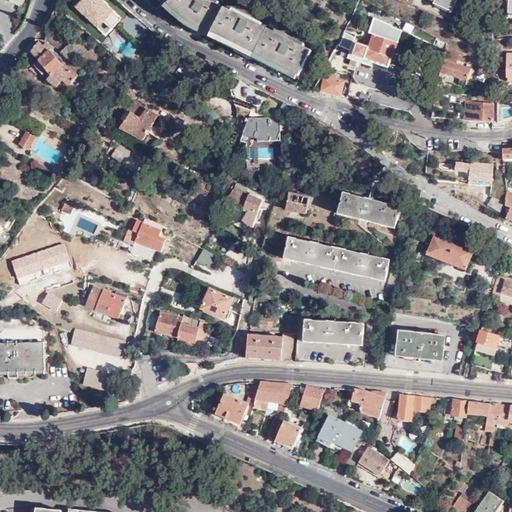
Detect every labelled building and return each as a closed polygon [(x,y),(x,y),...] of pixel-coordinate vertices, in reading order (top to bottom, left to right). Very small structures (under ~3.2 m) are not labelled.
[(99,0),(78,0),(72,7),(106,37),(122,19),(99,0)] [(168,0),(169,1),(168,3),(183,18),(197,26),(298,76),(311,50),(293,41),(295,38),(285,33),(283,36),(250,20),(251,17),(243,12),(241,15),(210,0),(168,0)] [(457,0),(429,0),(436,2),(436,5),(453,11),(457,0)] [(392,27),(374,20),(371,31),(374,32),(369,47),(353,42),(354,37),(345,34),(340,46),(351,50),(348,57),(387,72),(402,31),(392,27)] [(406,24),(404,32),(412,34),(414,26),(406,24)] [(74,60),(79,54),(68,45),(61,51),(73,61),(71,64),(76,68),(73,71),(63,61),(62,63),(50,50),(52,48),(46,41),(41,39),(39,41),(38,40),(29,48),(52,73),(47,78),(56,86),(63,79),(70,86),(79,76),(77,74),(82,68),(74,60)] [(460,52),(447,48),(443,60),(445,61),(441,73),(468,81),(471,69),(456,65),(460,52)] [(472,57),(462,53),(460,61),(470,64),(472,57)] [(104,77),(109,70),(102,65),(97,72),(104,77)] [(323,80),(319,95),(340,98),(342,84),(323,80)] [(439,84),(434,107),(439,107),(441,95),(442,95),(444,85),(439,84)] [(143,140),(158,115),(147,109),(148,107),(134,98),(127,108),(130,110),(128,115),(125,113),(123,117),(125,118),(121,126),(143,140)] [(462,101),(463,119),(472,120),(472,101),(462,101)] [(472,101),(472,120),(494,122),(493,104),(472,101)] [(281,119),(270,119),(270,121),(264,121),(264,120),(254,120),(254,119),(250,119),(241,145),(253,145),(255,139),(257,139),(258,140),(259,140),(259,142),(271,142),(272,138),(278,141),(281,132),(281,119)] [(159,138),(163,132),(155,128),(152,133),(159,138)] [(19,144),(29,149),(36,136),(27,131),(19,144)] [(511,149),(503,150),(504,160),(511,159),(511,149)] [(456,175),(470,175),(470,184),(494,184),(494,163),(456,163),(456,175)] [(288,167),(282,185),(286,186),(288,179),(291,180),(294,177),(295,174),(302,176),(303,172),(288,167)] [(204,191),(207,186),(198,180),(195,185),(204,191)] [(262,210),(272,214),(274,209),(264,205),(264,204),(247,193),(249,190),(238,183),(236,187),(234,186),(232,189),(234,190),(223,207),(236,215),(253,227),(256,217),(259,218),(262,210)] [(301,190),(298,190),(296,191),(296,194),(290,194),(287,210),(306,213),(307,207),(315,208),(317,197),(301,195),(302,192),(301,190)] [(509,214),(507,218),(511,220),(511,193),(507,191),(503,200),(506,212),(509,214)] [(401,207),(343,193),(338,214),(396,227),(401,207)] [(67,198),(61,211),(70,215),(76,202),(67,198)] [(503,204),(491,199),(487,207),(500,212),(503,204)] [(272,214),(264,242),(275,246),(277,242),(268,239),(270,230),(283,233),(286,227),(283,226),(287,213),(274,209),(272,214)] [(217,220),(213,219),(213,223),(224,226),(228,217),(219,214),(217,220)] [(0,228),(1,227),(5,230),(10,221),(0,215),(0,228)] [(133,230),(130,228),(124,241),(134,245),(135,242),(161,252),(167,239),(160,236),(162,231),(138,220),(133,230)] [(501,242),(476,230),(471,241),(476,243),(475,246),(487,252),(488,249),(495,253),(501,242)] [(473,252),(434,237),(428,255),(467,270),(473,252)] [(392,261),(291,238),(287,259),(387,282),(392,261)] [(204,248),(197,261),(216,270),(222,258),(204,248)] [(511,278),(499,272),(498,275),(491,299),(496,300),(495,303),(511,307),(511,278)] [(118,319),(126,299),(94,286),(85,306),(118,319)] [(238,307),(241,300),(234,297),(232,299),(210,289),(208,296),(203,294),(202,297),(195,294),(191,304),(224,318),(228,309),(241,315),(243,310),(238,307)] [(154,331),(177,338),(181,324),(183,318),(159,312),(154,331)] [(274,317),(260,315),(259,322),(273,324),(274,317)] [(181,324),(177,338),(190,341),(195,339),(198,340),(202,327),(199,326),(199,321),(190,319),(188,326),(181,324)] [(364,324),(306,320),(304,342),(363,345),(364,324)] [(70,347),(122,359),(126,340),(74,329),(70,347)] [(427,332),(420,331),(420,333),(400,331),(397,356),(443,361),(446,336),(426,334),(427,332)] [(511,340),(481,331),(479,341),(491,345),(498,348),(499,343),(511,347),(511,340)] [(250,335),(248,358),(292,361),(295,332),(284,332),(283,337),(250,335)] [(479,341),(476,348),(489,352),(491,345),(479,341)] [(0,372),(46,370),(44,342),(0,343),(0,372)] [(86,370),(84,387),(110,390),(111,372),(86,370)] [(247,402),(255,404),(261,382),(253,382),(247,402)] [(268,437),(275,440),(281,421),(283,415),(285,409),(293,386),(261,382),(255,404),(268,407),(270,401),(281,403),(276,417),(278,418),(277,420),(274,419),(268,437)] [(302,405),(319,410),(325,392),(308,387),(302,405)] [(367,392),(356,390),(353,400),(360,402),(359,405),(353,402),(352,404),(363,407),(362,411),(380,417),(387,393),(379,392),(367,392)] [(248,405),(225,395),(217,414),(240,424),(248,405)] [(426,422),(431,422),(436,398),(401,395),(398,420),(412,421),(413,410),(427,411),(426,422)] [(470,402),(447,399),(445,415),(468,418),(470,402)] [(502,406),(470,402),(468,414),(488,416),(486,423),(498,425),(502,406)] [(511,406),(502,406),(498,425),(509,426),(510,424),(511,423),(511,406)] [(346,447),(353,451),(362,431),(329,416),(318,441),(334,448),(335,447),(344,451),(346,447)] [(281,421),(275,440),(293,447),(300,429),(281,421)] [(486,423),(485,431),(493,433),(497,433),(498,428),(498,425),(486,423)] [(456,424),(454,441),(463,441),(465,425),(456,424)] [(493,433),(491,440),(482,439),(481,444),(495,446),(497,433),(493,433)] [(389,459),(368,447),(358,465),(366,470),(363,476),(366,478),(370,472),(382,479),(384,476),(381,473),(389,459)] [(344,465),(351,468),(361,455),(353,451),(344,465)] [(410,475),(413,469),(415,464),(399,451),(392,459),(410,475)] [(444,465),(455,473),(457,470),(446,462),(444,465)] [(410,475),(416,480),(420,475),(413,469),(410,475)] [(504,501),(489,491),(475,511),(497,511),(496,511),(504,501)] [(453,506),(459,510),(468,498),(461,494),(453,506)] [(435,498),(431,495),(424,505),(428,508),(435,498)] [(459,510),(461,511),(467,511),(474,503),(468,498),(459,510)] [(428,510),(431,511),(440,511),(443,506),(433,503),(428,510)]
